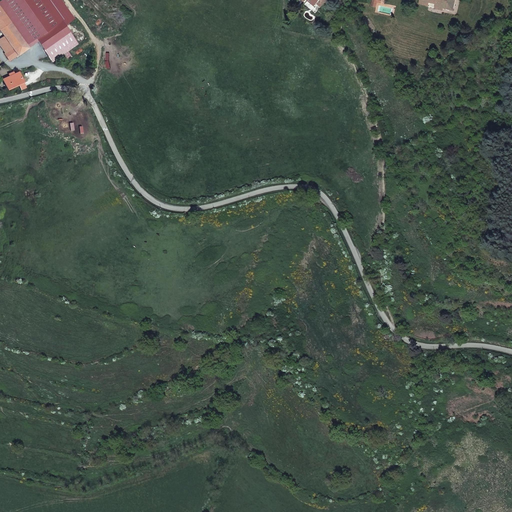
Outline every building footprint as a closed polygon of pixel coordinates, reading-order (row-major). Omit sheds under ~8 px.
[(29,34),(5,0),(4,0),(0,3),(0,8),(22,39),(29,34)] [(420,0),(420,3),(428,5),(429,2),(437,4),(443,5),(443,8),(453,10),(455,0),(420,0)] [(8,61),(34,41),(29,34),(22,39),(0,8),(0,31),(3,36),(0,37),(0,42),(5,39),(11,48),(3,53),(8,61)] [(60,18),(56,21),(35,36),(50,58),(76,40),(60,18)] [(17,71),(2,78),(6,89),(22,83),(17,71)]
